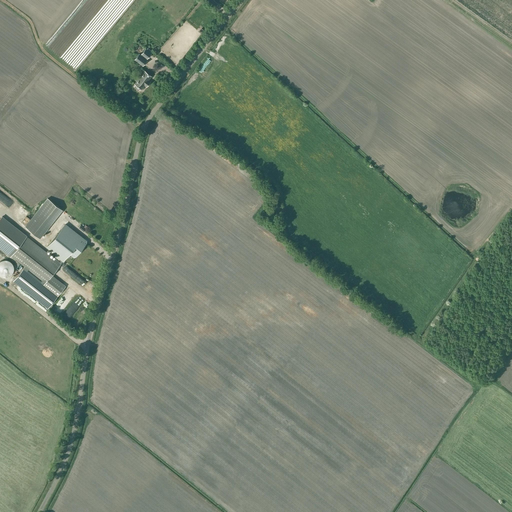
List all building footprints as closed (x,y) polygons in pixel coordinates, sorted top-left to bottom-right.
[(139,54),(135,59),(143,65),(147,60),(145,59),(146,58),(147,58),(151,53),(146,48),(141,54),(142,54),(141,55),(139,54)] [(145,71),(135,84),(141,89),(144,85),(145,85),(149,81),(148,80),(151,76),(145,71)] [(40,237),(62,210),(47,198),(25,226),(40,237)] [(72,223),(84,208),(78,203),(66,218),(72,223)] [(88,211),(83,217),(96,230),(102,224),(88,211)] [(26,235),(2,216),(0,218),(0,247),(11,256),(11,255),(45,283),(43,285),(57,296),(65,286),(51,275),(61,263),(26,236),(26,235)] [(25,217),(18,225),(21,227),(28,219),(25,217)] [(47,247),(64,260),(70,252),(76,256),(86,243),(81,238),(64,225),(47,247)] [(0,275),(1,276),(2,277),(3,277),(5,277),(6,277),(8,277),(9,277),(10,276),(11,275),(12,274),(13,273),(14,271),(14,270),(14,269),(14,267),(14,266),(13,264),(12,263),(11,262),(10,261),(9,261),(7,260),(6,260),(5,260),(3,260),(2,261),(1,261),(0,261),(0,275)] [(70,269),(65,273),(71,280),(79,284),(81,286),(87,289),(89,288),(91,284),(87,282),(85,281),(84,280),(78,275),(73,272),(70,269)] [(61,315),(74,292),(68,288),(54,311),(61,315)] [(77,297),(68,311),(65,310),(61,316),(69,322),(83,301),(77,297)]
